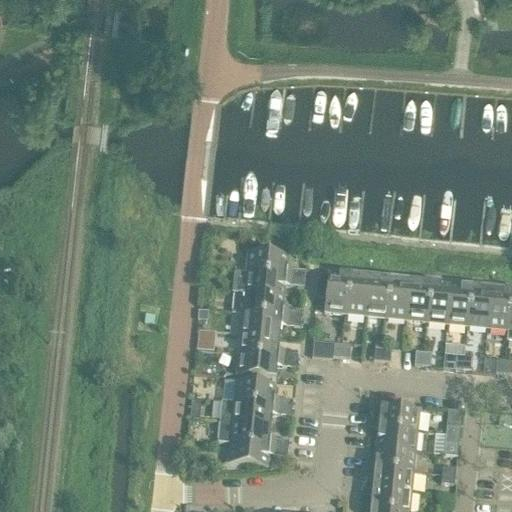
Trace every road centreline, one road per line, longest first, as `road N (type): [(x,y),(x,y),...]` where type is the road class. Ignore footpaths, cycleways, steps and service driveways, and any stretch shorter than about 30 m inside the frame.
road 1 (residential): [(164,495),(328,489),(337,380),(511,396)]
road 2 (tertiary): [(164,495),(208,76)]
road 3 (unclassified): [(208,76),(315,71),(511,86)]
